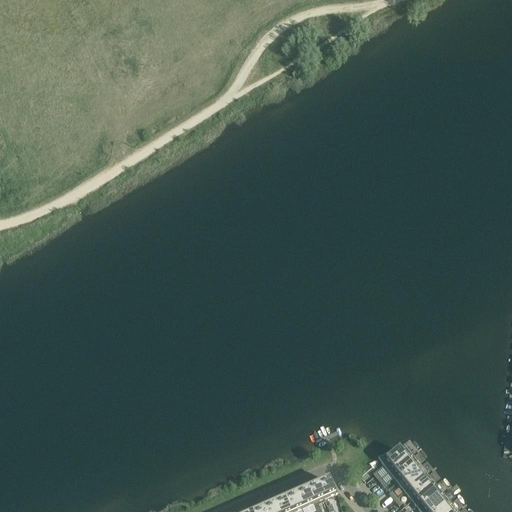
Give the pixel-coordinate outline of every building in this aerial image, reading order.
[(391,455),(378,461),(389,475),(407,460),(399,451),(392,456),(391,455)] [(414,470),(407,460),(389,475),(396,484),(414,470)] [(422,479),(414,470),(396,484),(404,493),(422,479)] [(373,477),(378,483),(382,480),(377,474),(373,477)] [(429,488),(422,479),(404,493),(411,503),(429,488)] [(387,486),(382,480),(378,483),(383,489),(387,486)] [(318,488),(324,501),(337,496),(335,487),(332,489),(329,482),(318,488)] [(307,492),(313,506),(324,501),(318,488),(307,492)] [(419,511),(437,498),(429,488),(411,503),(418,511),(419,511)] [(296,497),(302,511),(313,506),(307,492),(296,497)] [(397,499),(392,493),(389,496),(393,502),(397,499)] [(285,502),(289,511),(299,511),(302,511),(296,497),(285,502)] [(438,511),(444,507),(437,498),(419,511),(438,511)] [(393,502),(398,508),(402,505),(397,499),(393,502)] [(274,507),(276,511),(289,511),(285,502),(274,507)]
